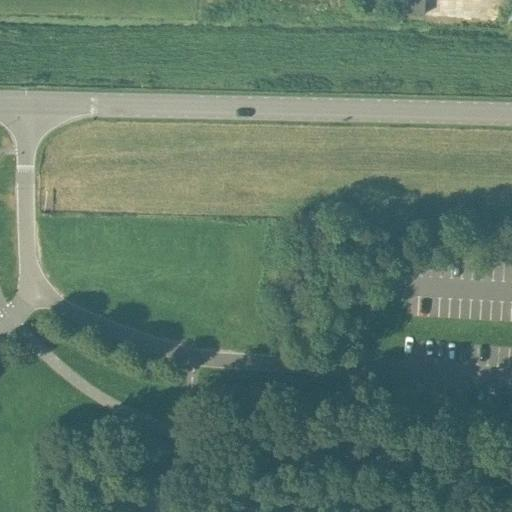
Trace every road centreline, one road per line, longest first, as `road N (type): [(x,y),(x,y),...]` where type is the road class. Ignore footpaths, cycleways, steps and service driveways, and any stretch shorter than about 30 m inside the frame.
road 1 (secondary): [(511,119),(25,102)]
road 2 (unclassified): [(25,102),(25,259),(35,290)]
road 3 (unclassified): [(193,358),(66,311),(35,290)]
